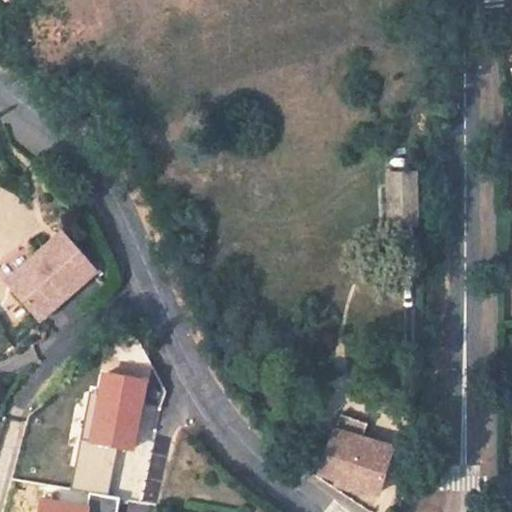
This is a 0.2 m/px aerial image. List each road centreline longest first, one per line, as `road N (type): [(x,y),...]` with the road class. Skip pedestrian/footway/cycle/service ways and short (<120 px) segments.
road 1 (residential): [(0,85),(105,176),(201,384),(237,433),(331,511)]
road 2 (unclassified): [(463,0),(465,511)]
road 3 (unknown): [(155,285),(56,359),(20,404),(0,462)]
